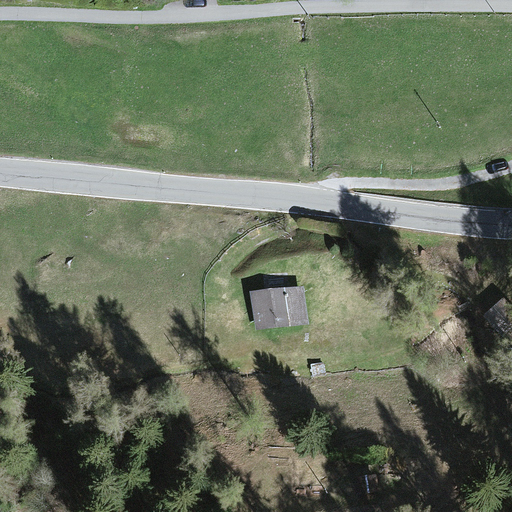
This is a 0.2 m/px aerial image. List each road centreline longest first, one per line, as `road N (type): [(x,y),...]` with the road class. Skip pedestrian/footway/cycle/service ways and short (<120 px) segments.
road 1 (unclassified): [(0,171),(511,223)]
road 2 (track): [(0,20),(511,11)]
road 3 (track): [(511,166),(453,181),(333,183),(316,203)]
